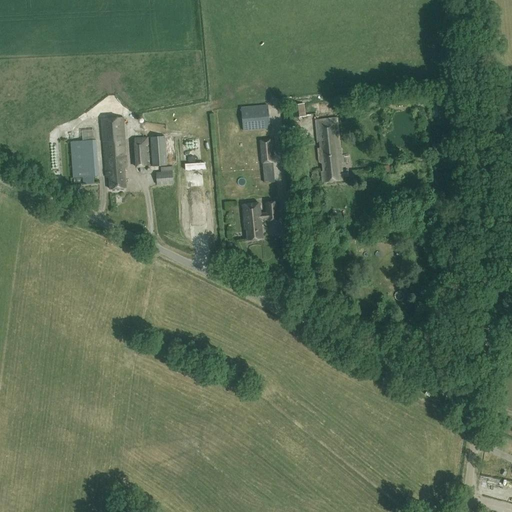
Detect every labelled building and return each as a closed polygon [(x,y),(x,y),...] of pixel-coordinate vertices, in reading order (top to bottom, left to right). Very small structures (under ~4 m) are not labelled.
[(291,105),(293,117),(290,118),(291,126),(295,125),(294,118),(306,116),(305,103),(291,105)] [(255,108),(256,118),(268,116),(267,106),(255,108)] [(126,188),(125,168),(127,168),(123,118),(101,119),(106,178),(109,177),(110,189),(126,188)] [(349,176),(348,170),(343,171),(337,118),(315,121),(318,142),(320,142),(320,148),(318,149),(319,157),(318,157),(319,163),(322,163),(323,171),(321,171),(322,183),(343,180),(343,177),(349,176)] [(76,131),(78,137),(94,133),(92,127),(76,131)] [(150,137),(152,167),(167,166),(165,136),(150,137)] [(96,140),(95,140),(95,137),(91,138),(91,140),(70,142),(73,178),(99,176),(96,140)] [(135,168),(136,168),(140,168),(140,172),(147,172),(147,167),(148,167),(147,161),(149,161),(148,137),(134,138),(135,168)] [(272,139),(259,140),(261,164),(274,163),(272,139)] [(432,143),(433,154),(447,153),(446,142),(432,143)] [(161,172),(156,172),(157,185),(173,185),(172,166),(161,167),(161,172)] [(245,230),(246,229),(247,241),(263,239),(261,221),(268,220),(268,221),(279,220),(277,202),(266,203),(267,212),(260,213),(259,203),(242,204),(245,230)]
